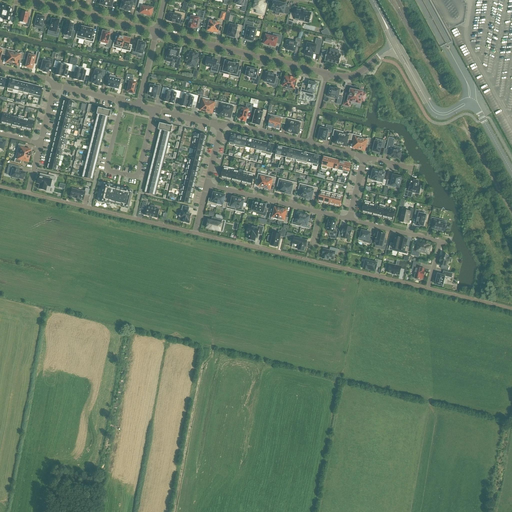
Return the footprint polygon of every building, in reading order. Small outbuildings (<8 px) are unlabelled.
[(121,4),(119,9),(124,10),(124,11),(128,12),(128,11),(131,11),(132,6),(135,6),(136,0),(128,0),(128,2),(122,1),(121,4)] [(143,1),(139,0),(137,8),(141,8),(140,13),(143,14),(143,15),(147,16),(147,15),(151,16),(151,13),(152,13),(154,7),(147,6),(147,7),(142,6),(143,1)] [(236,0),(235,4),(243,6),(241,11),(245,12),(248,2),(244,1),(244,0),(236,0)] [(255,2),(253,9),(259,10),(260,11),(259,14),(264,15),(267,4),(263,3),(264,0),(263,0),(254,0),(254,2),(255,2)] [(278,3),(274,2),(272,11),(276,12),(275,15),(279,15),(279,13),(284,14),(284,13),(288,14),(289,8),(285,7),(286,5),(282,4),(282,3),(278,2),(278,3)] [(7,8),(6,7),(6,8),(3,18),(3,20),(9,21),(8,24),(12,25),(14,17),(10,17),(12,9),(11,9),(11,8),(7,7),(7,8)] [(294,19),(305,22),(306,19),(310,20),(311,20),(312,17),(311,16),(310,16),(311,13),(296,10),(295,15),(291,14),(289,21),(293,22),(294,19)] [(23,12),(22,12),(19,22),(26,24),(25,25),(29,26),(30,20),(27,19),(29,13),(25,13),(26,12),(23,11),(23,12)] [(174,14),(170,13),(169,16),(168,16),(167,21),(172,22),(172,23),(175,23),(180,24),(181,19),(184,19),(186,14),(175,11),(174,14)] [(189,26),(189,28),(193,29),(194,27),(197,28),(199,20),(202,21),(204,12),(199,11),(197,18),(191,16),(190,22),(189,22),(188,26),(189,26)] [(45,26),(42,25),(44,18),(43,18),(44,17),(40,16),(39,17),(37,16),(36,20),(35,20),(34,23),(35,24),(34,28),(41,29),(40,32),(43,33),(45,26)] [(58,36),(60,30),(57,29),(59,20),(55,19),(55,20),(52,20),(50,26),(49,26),(48,30),(49,30),(49,31),(53,32),(52,34),(58,36)] [(210,21),(207,31),(213,33),(214,31),(218,33),(220,23),(210,21)] [(245,39),(245,40),(245,39),(247,40),(246,41),(251,42),(252,41),(253,41),(255,36),(256,36),(257,31),(256,31),(256,29),(252,28),(253,23),(245,21),(243,29),(247,30),(245,39)] [(72,41),(75,31),(72,31),(72,29),(72,28),(73,24),(71,24),(71,23),(67,22),(66,26),(65,25),(64,30),(65,30),(64,35),(69,36),(68,40),(72,41)] [(238,26),(230,25),(227,36),(230,37),(230,38),(234,38),(235,38),(237,31),(240,32),(242,26),(238,25),(238,26)] [(85,28),(82,27),(80,33),(77,32),(75,38),(84,40),(87,28),(85,28)] [(89,29),(87,28),(84,40),(93,42),(95,36),(92,36),(93,30),(89,29)] [(327,29),(321,32),(323,36),(329,37),(330,34),(329,33),(327,29)] [(107,32),(107,31),(104,30),(103,31),(101,37),(100,37),(99,40),(100,40),(100,42),(107,44),(106,47),(110,48),(111,41),(108,40),(110,33),(107,32)] [(266,35),(266,36),(264,44),(268,45),(271,46),(275,47),(276,47),(276,46),(276,43),(280,44),(282,36),(274,34),(273,37),(266,35)] [(122,37),(118,36),(117,42),(114,41),(112,47),(121,50),(124,37),(122,37)] [(126,38),(124,37),(121,50),(130,52),(131,45),(128,45),(130,39),(126,38)] [(285,49),(295,52),(296,46),(299,47),(301,40),(296,39),(295,43),(287,41),(286,45),(285,45),(284,49),(285,49)] [(306,45),(305,48),(306,49),(305,55),(306,55),(306,57),(310,58),(311,57),(312,57),(313,52),(315,53),(319,54),(322,40),(316,39),(315,45),(308,43),(307,45),(306,45)] [(143,42),(138,41),(136,50),(133,49),(132,55),(137,56),(138,53),(142,55),(144,49),(144,50),(145,46),(145,45),(145,44),(142,43),(143,42)] [(11,64),(14,53),(9,52),(9,49),(6,48),(4,55),(7,56),(5,63),(11,64)] [(178,58),(180,50),(176,49),(174,48),(173,49),(170,48),(169,52),(168,52),(166,61),(173,63),(174,59),(177,60),(175,68),(179,69),(181,59),(178,58)] [(322,50),(321,57),(325,58),(325,61),(339,65),(341,55),(339,54),(339,51),(335,50),(334,53),(327,52),(327,51),(322,50)] [(14,53),(11,64),(18,66),(19,59),(22,60),(24,53),(21,52),(20,54),(14,53)] [(37,63),(40,53),(37,52),(35,57),(29,55),(27,61),(26,61),(25,64),(26,64),(26,67),(28,68),(28,69),(31,70),(31,69),(32,69),(34,63),(37,63)] [(187,65),(195,67),(196,63),(197,63),(197,61),(196,61),(197,58),(198,55),(191,53),(190,56),(188,56),(187,61),(188,62),(187,65)] [(211,59),(207,58),(206,61),(207,62),(205,66),(212,68),(211,71),(218,73),(220,65),(217,64),(218,60),(214,60),(214,59),(212,58),(211,59)] [(47,62),(43,61),(40,71),(43,71),(43,72),(47,73),(49,65),(52,66),(53,60),(48,59),(47,62)] [(55,75),(61,76),(63,65),(64,62),(55,60),(53,67),(57,68),(55,75)] [(220,73),(230,75),(233,62),(228,61),(228,62),(226,61),(224,68),(221,67),(220,73)] [(233,62),(230,75),(239,77),(241,72),(238,71),(239,65),(237,64),(237,63),(233,62)] [(71,72),(73,65),(69,64),(68,67),(63,65),(61,76),(66,78),(68,71),(71,72)] [(78,81),(81,70),(76,68),(76,66),(73,65),(71,72),(74,72),(73,79),(78,81)] [(81,70),(78,81),(83,82),(85,75),(88,76),(90,69),(86,68),(86,71),(81,70)] [(251,69),(248,68),(248,69),(247,69),(246,73),(247,73),(246,76),(253,78),(252,81),(254,82),(253,84),(258,85),(259,77),(257,76),(258,70),(254,70),(254,69),(251,69)] [(101,73),(95,71),(94,75),(93,75),(92,80),(93,80),(92,83),(95,84),(95,85),(98,86),(100,79),(101,78),(103,78),(105,71),(102,70),(101,73)] [(276,88),(278,80),(276,79),(276,75),(273,75),(273,74),(270,73),(270,74),(267,73),(264,82),(270,83),(269,86),(273,87),(273,88),(276,88)] [(134,94),(137,82),(132,81),(134,76),(127,75),(125,83),(129,84),(127,93),(134,94)] [(115,78),(106,76),(105,80),(108,81),(107,87),(112,88),(115,78)] [(293,78),(289,77),(289,78),(285,77),(285,79),(284,79),(282,84),(284,84),(283,86),(286,87),(286,89),(291,90),(291,88),(294,89),(296,80),(293,79),(293,78)] [(123,80),(115,78),(112,88),(118,89),(119,84),(122,84),(123,80)] [(15,81),(10,80),(7,91),(12,92),(13,90),(15,81)] [(313,83),(310,82),(309,85),(303,83),(301,92),(314,95),(317,84),(316,84),(317,83),(313,82),(313,83)] [(158,87),(150,85),(150,86),(149,86),(148,90),(149,90),(148,95),(151,96),(151,97),(155,98),(157,93),(160,94),(162,87),(158,86),(158,87)] [(42,88),(36,86),(33,98),(39,99),(39,96),(40,96),(42,88)] [(172,90),(163,87),(162,94),(165,95),(163,101),(169,103),(172,90)] [(341,105),(343,97),(339,96),(340,90),(335,88),(335,89),(330,88),(330,91),(328,91),(328,95),(329,95),(328,97),(338,99),(337,104),(341,105)] [(346,93),(343,105),(350,107),(351,102),(360,104),(361,101),(364,102),(366,94),(363,93),(363,92),(359,91),(355,90),(351,89),(350,94),(346,93)] [(172,90),(169,103),(175,104),(176,97),(179,98),(181,92),(172,90)] [(190,94),(181,92),(179,98),(183,99),(181,106),(186,107),(190,94)] [(198,96),(190,94),(186,107),(192,109),(194,102),(197,103),(198,96)] [(204,97),(200,96),(199,103),(202,104),(200,111),(206,112),(209,101),(203,99),(204,97)] [(215,102),(209,101),(206,112),(212,114),(214,107),(217,108),(219,101),(215,100),(215,102)] [(222,102),(219,101),(217,108),(220,108),(219,115),(225,117),(228,105),(222,104),(222,102)] [(233,107),(228,105),(225,117),(231,118),(232,111),(236,112),(237,105),(234,104),(233,107)] [(253,105),(247,104),(246,109),(242,108),(241,112),(240,112),(239,115),(240,116),(239,119),(242,120),(241,121),(246,122),(248,111),(251,112),(253,105)] [(97,108),(96,114),(97,115),(97,114),(107,117),(109,118),(110,111),(97,108)] [(263,110),(262,113),(256,111),(255,115),(254,115),(253,119),(254,119),(253,124),(260,125),(261,119),(265,119),(267,111),(263,110)] [(276,118),(268,116),(267,120),(270,121),(269,126),(274,128),(276,118)] [(289,118),(286,117),(285,120),(284,124),(287,125),(286,132),(292,133),(295,122),(289,120),(289,118)] [(285,120),(276,118),(274,128),(279,129),(281,123),(284,124),(285,120)] [(300,123),(295,122),(292,133),(298,135),(299,128),(303,129),(304,122),(301,121),(300,123)] [(171,133),(173,126),(160,123),(158,130),(160,130),(170,132),(170,133),(171,133)] [(331,129),(322,127),(319,139),(328,142),(331,129)] [(338,130),(334,129),(332,136),(336,137),(334,144),(340,145),(343,134),(337,132),(338,130)] [(195,133),(194,138),(205,141),(206,135),(195,133)] [(349,135),(343,134),(340,145),(346,147),(348,140),(351,141),(353,134),(349,133),(349,135)] [(237,136),(231,134),(229,145),(234,146),(235,144),(237,136)] [(356,134),(353,134),(351,141),(354,141),(352,148),(358,150),(361,138),(356,137),(356,134)] [(371,138),(368,137),(367,140),(361,138),(358,150),(365,151),(366,144),(369,145),(371,138)] [(386,142),(376,139),(375,141),(372,152),(380,154),(382,148),(384,149),(386,142)] [(394,143),(388,141),(386,148),(391,149),(390,155),(392,156),(392,157),(396,158),(396,157),(401,158),(402,153),(401,153),(401,151),(394,149),(395,145),(394,145),(394,143)] [(52,148),(62,150),(64,151),(65,145),(53,142),(52,148)] [(274,145),(268,143),(266,154),(266,155),(271,156),(274,145)] [(19,144),(16,153),(29,156),(31,150),(24,149),(25,145),(19,144)] [(283,147),(278,146),(275,157),(280,158),(283,147)] [(294,150),(288,149),(286,157),(286,160),(291,161),(292,159),(294,150)] [(302,163),(304,151),(302,151),(302,152),(299,151),(297,160),(296,162),(302,163)] [(16,153),(14,162),(20,164),(21,161),(28,162),(29,156),(16,153)] [(320,156),(315,155),(313,164),(312,166),(317,167),(320,156)] [(330,158),(324,157),(321,169),(327,170),(330,158)] [(345,162),(340,161),(338,170),(337,173),(342,174),(345,162)] [(345,162),(342,174),(348,175),(351,164),(345,162)] [(19,167),(9,165),(7,171),(12,172),(11,176),(12,177),(11,178),(15,179),(16,178),(23,179),(23,177),(24,177),(25,173),(18,171),(19,167)] [(229,168),(224,166),(221,178),(227,179),(229,169),(229,168)] [(373,170),(371,176),(369,176),(367,181),(370,182),(370,181),(377,183),(377,181),(379,171),(373,170)] [(379,171),(377,181),(382,183),(382,185),(385,186),(386,180),(384,179),(385,173),(379,171)] [(255,174),(249,173),(246,184),(252,185),(255,174)] [(258,173),(257,179),(260,180),(258,187),(264,188),(267,176),(258,173)] [(55,181),(56,177),(45,175),(45,178),(40,177),(40,179),(38,178),(37,184),(39,184),(38,189),(46,191),(47,186),(50,187),(52,180),(55,181)] [(398,176),(395,175),(394,176),(393,178),(392,178),(391,184),(392,184),(391,187),(397,188),(400,189),(402,182),(399,182),(400,177),(398,177),(398,176)] [(267,176),(264,188),(270,190),(272,183),(275,184),(276,178),(267,176)] [(279,179),(278,184),(280,185),(279,192),(285,193),(288,181),(279,179)] [(416,180),(412,179),(410,185),(409,189),(409,190),(406,189),(404,196),(408,197),(409,191),(419,194),(421,185),(418,184),(419,181),(416,181),(416,180)] [(296,189),(297,183),(288,181),(285,193),(291,195),(293,188),(296,189)] [(111,186),(104,184),(100,202),(107,204),(107,203),(121,206),(120,207),(128,209),(132,191),(125,189),(125,190),(111,187),(111,186)] [(300,184),(298,189),(301,190),(300,197),(306,198),(309,186),(300,184)] [(309,186),(306,198),(312,200),(313,193),(316,194),(318,188),(309,186)] [(72,189),(70,197),(75,198),(79,199),(83,200),(84,195),(88,196),(89,189),(85,189),(85,192),(72,189)] [(326,192),(321,190),(318,202),(324,203),(326,192)] [(191,199),(192,193),(181,191),(180,196),(191,199)] [(214,192),(212,199),(209,198),(208,204),(217,206),(217,204),(220,194),(214,192)] [(332,193),(326,192),(324,203),(329,204),(332,193)] [(337,194),(332,193),(329,204),(334,205),(337,194)] [(220,194),(217,204),(223,206),(223,208),(226,209),(227,203),(224,202),(226,195),(220,194)] [(342,195),(337,194),(334,205),(340,207),(342,195)] [(190,204),(191,199),(180,196),(178,201),(190,204)] [(232,197),(231,204),(228,203),(226,209),(235,211),(238,198),(232,197)] [(238,198),(235,211),(244,213),(246,207),(243,207),(245,200),(238,198)] [(370,202),(365,201),(362,212),(367,214),(370,204),(370,202)] [(146,206),(147,203),(143,202),(141,209),(145,210),(144,215),(157,218),(159,210),(155,209),(155,206),(151,205),(150,207),(146,206)] [(254,202),(252,210),(253,210),(253,212),(257,213),(257,211),(263,213),(263,215),(266,216),(267,210),(264,210),(265,205),(262,204),(258,203),(254,202)] [(275,207),(273,214),(270,213),(269,218),(269,219),(270,219),(272,220),(272,219),(278,220),(281,209),(275,207)] [(400,222),(408,224),(410,215),(412,215),(414,209),(411,208),(410,212),(403,210),(400,222)] [(189,210),(182,209),(182,210),(181,210),(179,219),(183,220),(183,222),(189,224),(192,215),(190,214),(188,213),(189,210)] [(281,209),(278,220),(284,222),(284,223),(286,223),(287,224),(287,222),(288,218),(285,217),(287,210),(281,209)] [(426,220),(427,216),(426,216),(426,215),(419,213),(420,211),(416,210),(414,217),(417,218),(416,222),(417,222),(416,225),(420,226),(420,225),(423,226),(425,220),(426,220)] [(298,213),(296,220),(293,219),(292,225),(301,227),(304,214),(298,213)] [(304,214),(301,227),(310,229),(311,223),(308,223),(310,216),(304,214)] [(213,221),(208,220),(206,228),(209,229),(214,230),(220,231),(223,220),(214,218),(213,221)] [(435,218),(432,218),(430,224),(433,225),(432,228),(444,231),(446,223),(442,222),(443,220),(438,219),(438,221),(435,221),(435,218)] [(331,220),(330,221),(329,221),(327,226),(326,226),(326,230),(327,230),(326,231),(330,232),(329,236),(331,237),(330,239),(335,240),(337,232),(334,231),(334,229),(335,229),(335,226),(336,222),(334,222),(334,221),(331,220)] [(251,230),(248,229),(247,234),(250,235),(250,237),(249,236),(249,238),(250,238),(249,240),(255,241),(256,237),(258,237),(258,235),(262,236),(264,227),(260,226),(259,228),(252,226),(251,230)] [(344,226),(343,230),(343,229),(342,232),(340,231),(338,238),(341,239),(341,238),(349,240),(350,235),(351,236),(352,232),(351,232),(352,228),(344,226)] [(286,230),(282,229),(281,231),(279,230),(278,234),(273,233),(272,237),(271,237),(270,241),(271,242),(271,245),(272,245),(272,246),(276,248),(277,246),(278,247),(280,236),(284,237),(286,230)] [(370,233),(366,231),(363,230),(363,231),(362,231),(360,236),(359,236),(358,240),(363,241),(364,239),(368,240),(368,243),(371,244),(372,237),(369,237),(370,233)] [(378,233),(377,239),(376,239),(375,243),(376,243),(376,245),(382,247),(385,234),(382,234),(382,233),(378,233)] [(295,243),(294,248),(299,250),(299,251),(303,252),(303,251),(304,251),(305,247),(306,247),(306,244),(307,245),(308,242),(307,242),(307,241),(294,238),(293,242),(295,243)] [(407,240),(401,238),(401,240),(399,249),(404,251),(404,253),(407,254),(409,247),(406,247),(407,240)] [(392,252),(393,249),(398,250),(399,249),(401,240),(395,239),(394,245),(391,245),(389,251),(392,252)] [(414,246),(411,255),(416,256),(417,251),(429,254),(430,251),(431,247),(430,247),(431,247),(427,246),(427,245),(422,244),(422,245),(418,244),(417,247),(414,246)] [(339,249),(331,248),(330,251),(323,249),(322,255),(323,255),(322,259),(328,260),(328,258),(333,260),(335,254),(337,254),(339,249)] [(449,262),(450,258),(448,258),(449,256),(446,255),(446,254),(444,254),(443,255),(442,254),(441,258),(440,261),(441,262),(440,265),(442,266),(441,269),(448,270),(449,267),(446,266),(447,262),(449,262)] [(380,267),(382,261),(375,259),(375,263),(365,260),(365,264),(363,263),(362,268),(363,268),(363,269),(368,270),(368,269),(375,271),(376,266),(380,267)] [(421,264),(414,262),(412,270),(415,271),(414,273),(416,274),(414,278),(415,278),(415,279),(419,280),(419,279),(421,280),(422,278),(423,278),(425,272),(424,271),(424,269),(420,268),(421,264)] [(399,267),(389,265),(388,272),(392,273),(391,275),(395,276),(395,275),(399,276),(401,269),(405,270),(406,264),(400,263),(399,267)] [(436,285),(436,284),(442,286),(443,286),(445,276),(451,278),(452,274),(444,271),(443,275),(438,274),(437,274),(438,274),(437,278),(436,280),(435,284),(436,285)]
